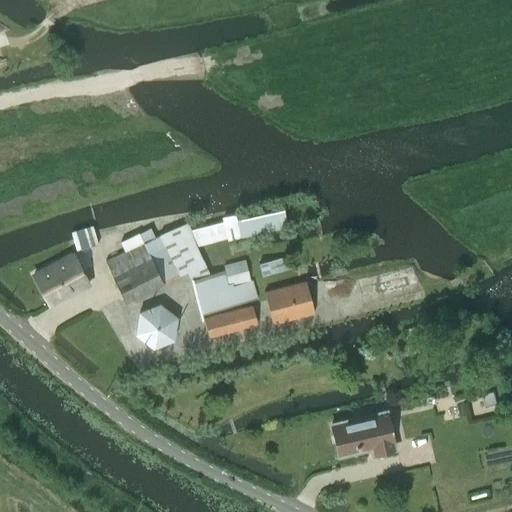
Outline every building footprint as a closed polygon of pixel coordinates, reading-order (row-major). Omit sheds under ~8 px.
[(162,285),(180,276),(187,273),(189,279),(192,278),(192,280),(201,313),(255,299),(250,281),(244,259),(224,265),(225,271),(210,275),(197,245),(226,239),(227,240),(287,227),(283,209),(236,219),(235,213),(220,216),(221,221),(190,229),(187,222),(158,235),(159,237),(143,245),(138,236),(120,245),(125,253),(106,263),(127,303),(162,285)] [(70,232),(73,241),(75,250),(97,244),(94,233),(92,226),(70,232)] [(34,276),(50,306),(89,285),(73,255),(34,276)] [(287,256),(259,262),(262,275),(290,268),(287,256)] [(315,315),(307,283),(265,293),(273,325),(315,315)] [(158,303),(137,312),(134,334),(152,348),(173,339),(176,317),(158,303)] [(257,326),(252,306),(204,319),(209,339),(257,326)] [(385,411),(331,424),(338,455),(363,449),(371,447),(372,453),(394,448),(385,411)]
